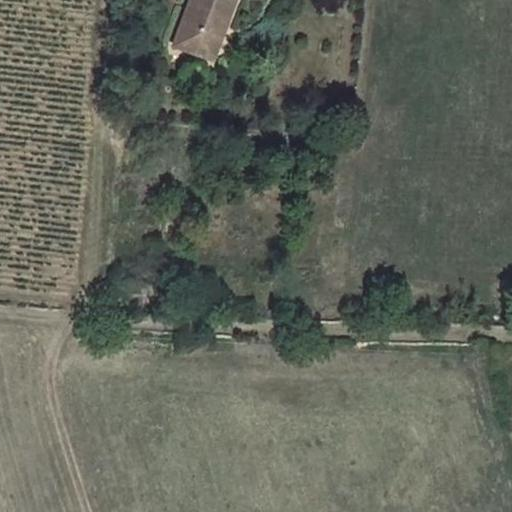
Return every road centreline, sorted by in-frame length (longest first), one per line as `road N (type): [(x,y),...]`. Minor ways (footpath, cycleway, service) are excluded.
road 1 (track): [(511,337),(0,313)]
road 2 (track): [(78,320),(92,280),(114,0)]
road 3 (track): [(91,511),(40,317)]
